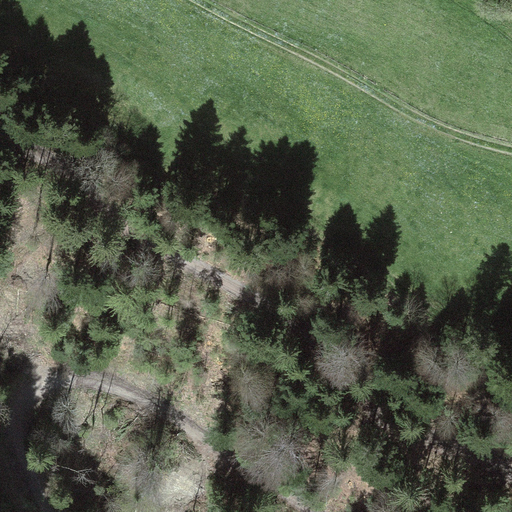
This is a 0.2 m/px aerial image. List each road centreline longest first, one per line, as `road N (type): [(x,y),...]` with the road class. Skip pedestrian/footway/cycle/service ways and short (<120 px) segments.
road 1 (track): [(0,132),(56,161),(128,230),(278,316),(393,425),(482,448),(511,468)]
road 2 (track): [(307,511),(138,390),(77,373),(37,389),(19,424),(18,447),(50,511)]
road 3 (track): [(190,0),(313,57),(443,132),(511,150)]
